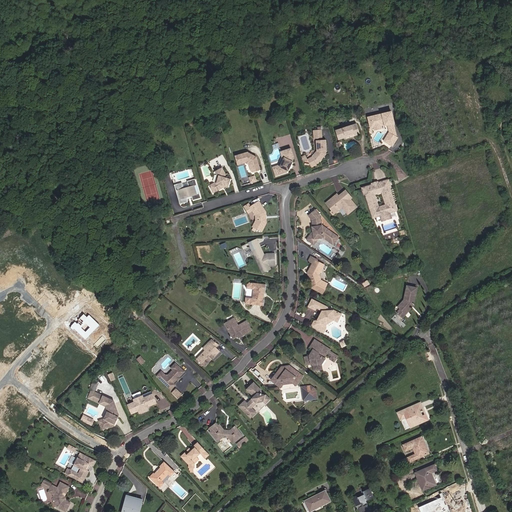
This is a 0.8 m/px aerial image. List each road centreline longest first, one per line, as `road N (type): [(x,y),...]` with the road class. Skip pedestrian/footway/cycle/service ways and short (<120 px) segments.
road 1 (residential): [(356,167),(286,192),(293,292),(284,321),(179,419),(133,440),(120,455)]
road 2 (residential): [(414,340),(220,511)]
road 3 (residential): [(484,511),(427,364)]
road 4 (residential): [(8,376),(55,324),(20,289),(0,295)]
road 5 (residential): [(120,455),(52,416),(8,376)]
